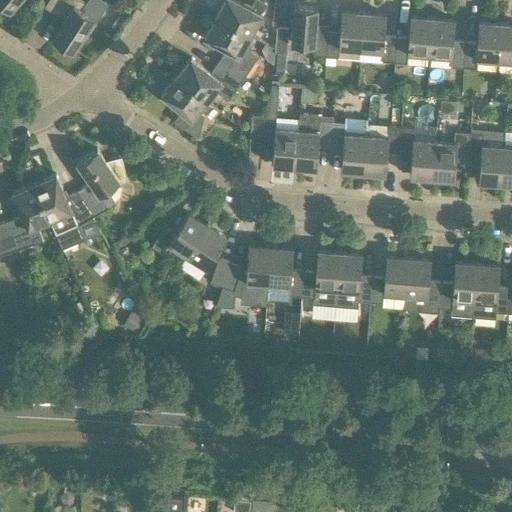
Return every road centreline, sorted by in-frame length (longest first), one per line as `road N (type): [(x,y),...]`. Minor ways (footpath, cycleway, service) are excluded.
road 1 (secondary): [(478,438),(0,405)]
road 2 (residential): [(511,219),(267,200),(88,100)]
road 3 (residential): [(88,100),(165,0)]
